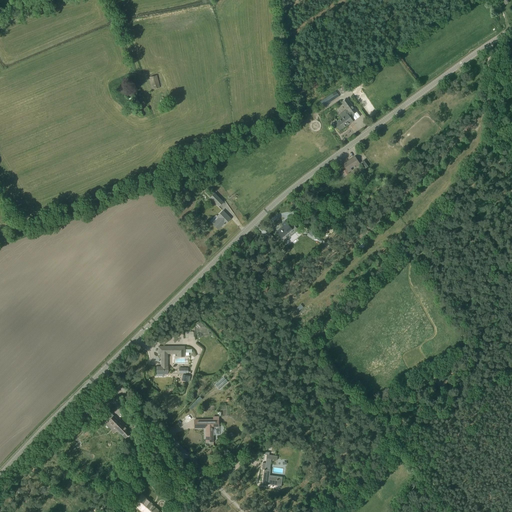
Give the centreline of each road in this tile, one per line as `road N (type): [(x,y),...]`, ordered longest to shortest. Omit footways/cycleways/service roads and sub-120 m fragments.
road 1 (tertiary): [(103,369),(298,182),(511,29)]
road 2 (track): [(307,511),(389,438),(511,375)]
road 3 (unclassified): [(242,511),(103,369)]
road 4 (track): [(413,256),(418,232),(483,141),(488,104)]
road 5 (tertiary): [(0,475),(103,369)]
